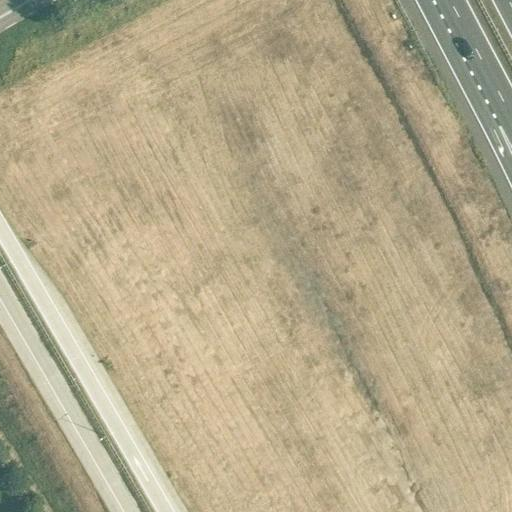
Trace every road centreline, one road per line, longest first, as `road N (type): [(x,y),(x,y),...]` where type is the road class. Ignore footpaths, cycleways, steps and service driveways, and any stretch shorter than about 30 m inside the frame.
road 1 (motorway): [(167,511),(0,228)]
road 2 (motorway): [(0,288),(128,511)]
road 3 (motorway): [(451,0),(509,114)]
